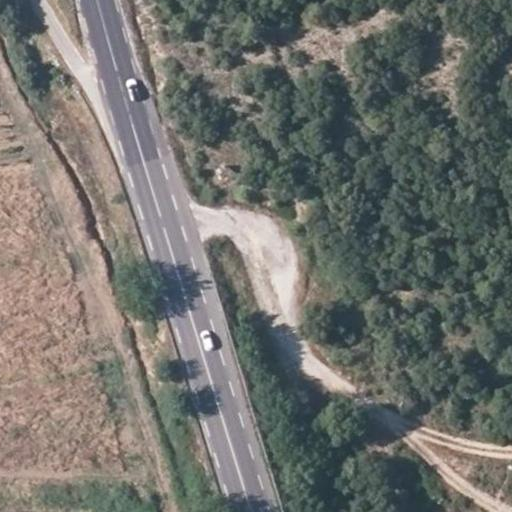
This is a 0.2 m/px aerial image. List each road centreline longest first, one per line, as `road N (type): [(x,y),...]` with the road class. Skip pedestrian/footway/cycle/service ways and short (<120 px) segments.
road 1 (track): [(162,218),(251,231),(269,250),(318,367),(511,507)]
road 2 (primary): [(254,511),(137,137)]
road 3 (unclassified): [(35,0),(98,102),(137,137)]
road 4 (primary): [(137,137),(94,0)]
